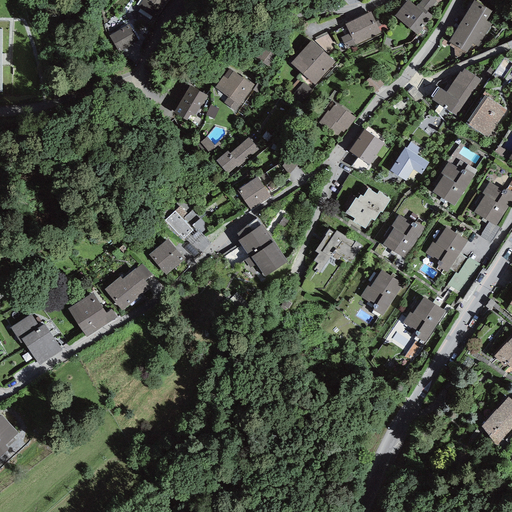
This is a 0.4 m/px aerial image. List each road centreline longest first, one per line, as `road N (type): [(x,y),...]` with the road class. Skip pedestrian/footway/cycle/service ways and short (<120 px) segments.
road 1 (residential): [(335,156),(217,234),(197,266),(159,296),(0,392)]
road 2 (tertiary): [(511,238),(443,340),(349,511)]
road 3 (residential): [(380,0),(238,28),(164,85),(144,86),(137,69)]
road 4 (residential): [(457,0),(409,73),(377,98),(335,156)]
road 5 (residential): [(0,110),(107,88),(137,69)]
